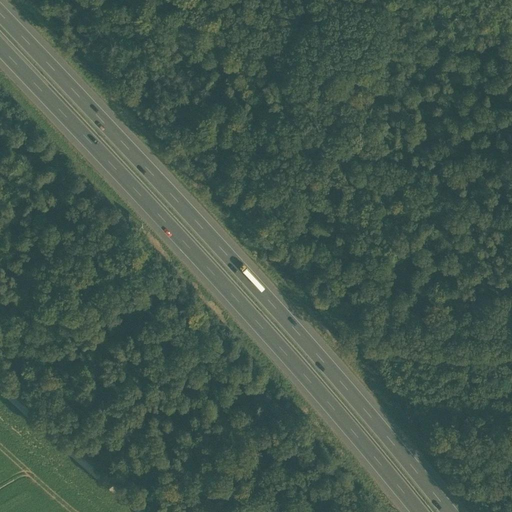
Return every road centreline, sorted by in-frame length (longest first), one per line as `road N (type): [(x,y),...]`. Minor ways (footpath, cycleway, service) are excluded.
road 1 (motorway): [(450,511),(295,331),(0,14)]
road 2 (motorway): [(0,48),(279,347),(418,511)]
road 3 (track): [(312,259),(314,289),(434,442),(510,511)]
road 4 (track): [(392,0),(312,259)]
road 5 (unclassified): [(0,388),(140,511)]
